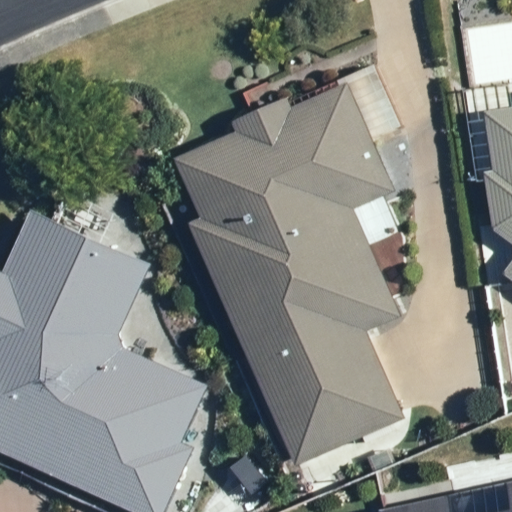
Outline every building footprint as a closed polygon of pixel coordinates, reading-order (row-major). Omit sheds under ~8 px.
[(511,24),(457,29),(461,87),(511,83),(511,24)] [(224,224),(213,229),(315,469),(423,424),(385,335),(420,321),(374,212),(414,196),(392,144),(416,133),(389,71),(365,81),(369,90),(313,114),(309,105),(256,128),(260,135),(197,162),(224,224)] [(95,206),(89,216),(92,227),(102,233),(113,230),(119,220),(116,209),(106,203),(95,206)] [(0,445),(145,511),(186,511),(213,454),(199,448),(225,392),(144,354),(138,337),(170,267),(50,212),(20,276),(1,267),(0,267),(0,445)] [(511,511),(511,489),(408,511),(511,511)]
